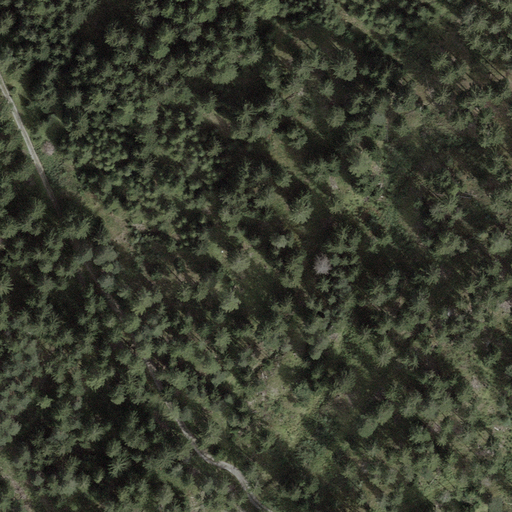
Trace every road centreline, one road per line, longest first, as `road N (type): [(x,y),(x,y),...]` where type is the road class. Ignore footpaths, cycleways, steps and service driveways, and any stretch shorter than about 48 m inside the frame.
road 1 (track): [(0,82),(67,226),(186,433),(198,451),(236,472),(268,511)]
road 2 (track): [(401,511),(511,456)]
